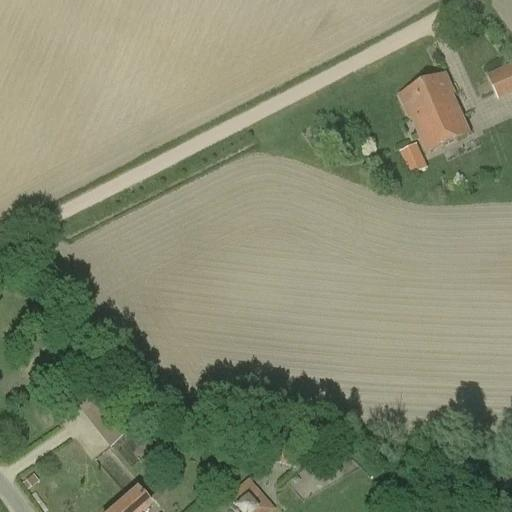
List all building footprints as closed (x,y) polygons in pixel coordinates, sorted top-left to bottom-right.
[(511,63),(486,76),(499,103),(511,96),(511,63)] [(428,156),(470,137),(452,98),(454,97),(446,78),(400,99),(410,121),(412,120),(428,156)] [(411,179),(428,171),(417,147),(400,156),(411,179)] [(109,398),(98,385),(74,404),(85,417),(109,398)] [(247,481),(226,500),(236,511),(274,511),(275,511),(247,481)] [(145,511),(150,508),(137,493),(114,511),(145,511)]
